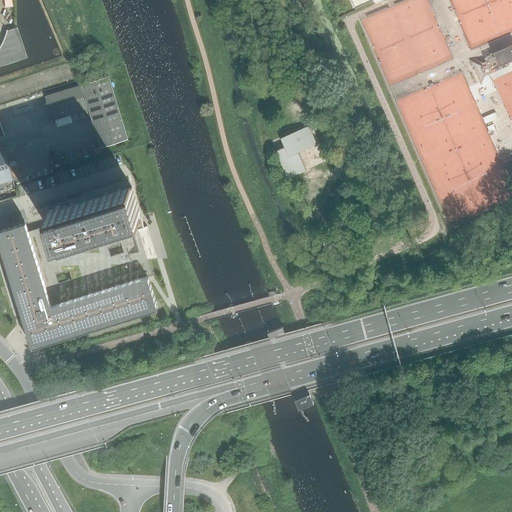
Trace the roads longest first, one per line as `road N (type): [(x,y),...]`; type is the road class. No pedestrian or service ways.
road 1 (trunk): [(511,292),(0,434)]
road 2 (trunk): [(219,393),(511,312)]
road 3 (trunk): [(0,449),(219,393)]
road 4 (unclassified): [(130,485),(78,476),(0,352)]
road 5 (trunk): [(173,511),(180,443),(219,393)]
road 6 (trunk): [(57,511),(0,397)]
